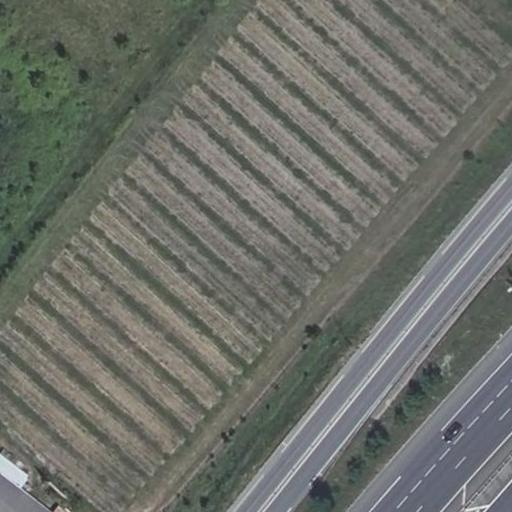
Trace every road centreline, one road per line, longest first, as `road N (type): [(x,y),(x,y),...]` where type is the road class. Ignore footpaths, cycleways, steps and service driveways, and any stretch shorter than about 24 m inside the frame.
road 1 (motorway): [(511,191),(246,511)]
road 2 (motorway): [(274,511),(511,224)]
road 3 (motorway): [(511,394),(405,511)]
